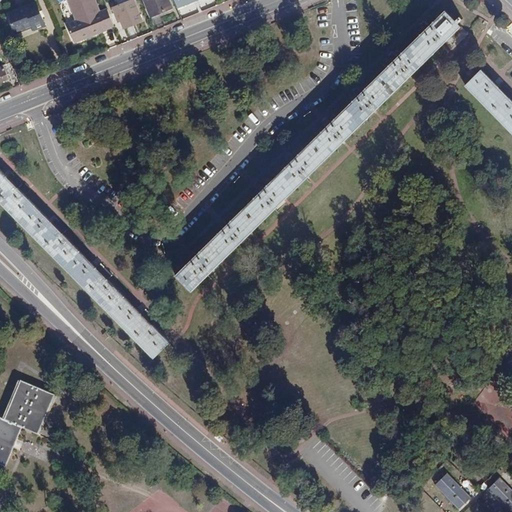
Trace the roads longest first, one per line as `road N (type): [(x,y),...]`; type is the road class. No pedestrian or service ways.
road 1 (unclassified): [(30,99),(66,179),(149,241),(184,218),(273,120),(322,91),(339,63),(345,30),(335,0)]
road 2 (residential): [(30,99),(277,0)]
road 3 (secondary): [(251,485),(101,355)]
road 4 (secondary): [(101,355),(0,245)]
road 5 (secondary): [(0,267),(101,355)]
